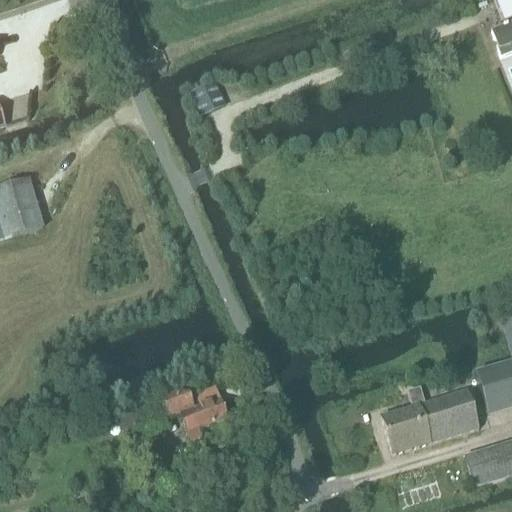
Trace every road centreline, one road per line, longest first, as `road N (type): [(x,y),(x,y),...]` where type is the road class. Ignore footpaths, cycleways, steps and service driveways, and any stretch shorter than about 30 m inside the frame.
road 1 (unclassified): [(291,511),(298,491),(288,436),(99,0)]
road 2 (track): [(321,0),(130,75)]
